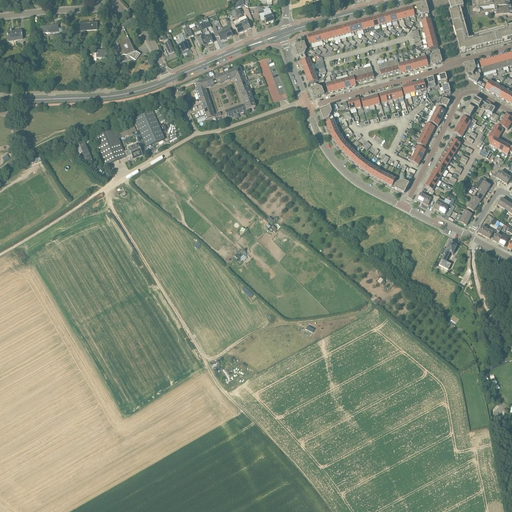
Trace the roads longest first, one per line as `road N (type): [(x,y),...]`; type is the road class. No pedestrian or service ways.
road 1 (track): [(102,188),(213,378),(259,430)]
road 2 (tertiary): [(0,101),(109,96),(167,80)]
road 3 (track): [(204,360),(262,328),(355,313)]
road 4 (residential): [(308,107),(453,64)]
road 5 (residential): [(406,206),(342,168),(308,107)]
road 6 (tertiary): [(167,80),(285,32)]
road 7 (residential): [(406,206),(462,94)]
